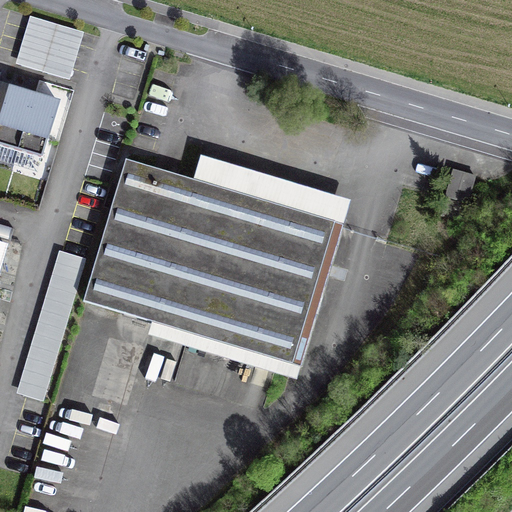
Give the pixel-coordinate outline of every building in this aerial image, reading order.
[(78,32),(35,18),(21,66),(64,79),(78,32)] [(0,121),(0,145),(18,151),(34,97),(10,89),(0,121)] [(59,104),(34,97),(18,151),(43,158),(59,104)] [(292,364),(334,224),(126,162),(84,302),(292,364)] [(0,231),(12,235),(14,225),(0,221),(0,231)] [(85,259),(66,253),(23,396),(43,401),(85,259)] [(130,404),(146,343),(107,332),(91,393),(130,404)]
